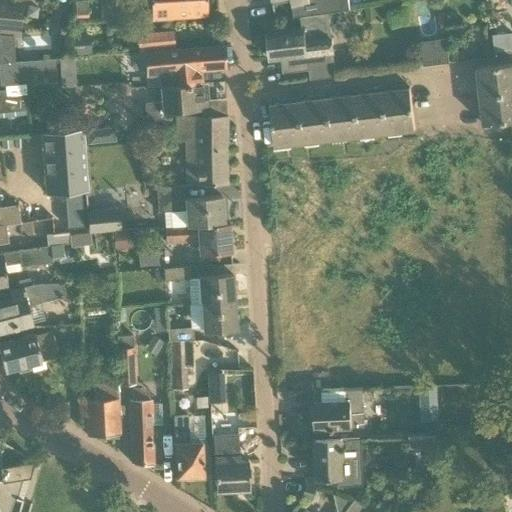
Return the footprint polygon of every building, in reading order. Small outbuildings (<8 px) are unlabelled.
[(0,0),(0,34),(20,37),(21,25),(24,0),(0,0)] [(72,0),(73,18),(89,18),(88,0),(72,0)] [(207,15),(206,0),(151,0),(153,19),(206,15),(207,15)] [(272,0),(273,0),(291,0),(294,14),(312,11),(309,0),(272,0)] [(328,14),(302,17),(304,30),(268,34),(271,61),(282,59),(284,72),(334,66),(333,53),(334,53),(332,39),(331,39),(328,14)] [(511,32),(494,34),(495,52),(511,50),(511,32)] [(173,48),(172,33),(140,36),(142,50),(173,48)] [(70,56),(91,55),(90,35),(69,36),(70,56)] [(421,43),(424,67),(450,63),(447,40),(421,43)] [(481,57),(494,55),(493,45),(480,47),(481,57)] [(225,69),(226,68),(224,46),(222,46),(145,52),(147,74),(160,73),(162,90),(174,89),(176,88),(202,88),(201,70),(225,68),(225,69)] [(454,60),(466,59),(465,50),(453,51),(454,60)] [(60,75),(75,74),(74,58),(59,59),(60,75)] [(16,81),(16,85),(57,82),(56,59),(15,62),(16,81)] [(0,112),(27,111),(24,89),(0,90),(0,81),(16,80),(16,81),(15,62),(0,63),(0,112)] [(475,80),(511,75),(511,64),(477,69),(477,72),(474,73),(475,80)] [(511,75),(475,80),(476,88),(479,87),(479,92),(511,87),(511,75)] [(399,87),(404,132),(415,130),(410,88),(407,89),(406,86),(399,87)] [(401,132),(404,132),(399,87),(391,87),(392,91),(385,91),(390,131),(401,129),(401,132)] [(511,87),(479,92),(480,100),(477,100),(478,108),(511,104),(511,87)] [(174,89),(162,90),(163,102),(145,104),(147,121),(165,119),(165,114),(204,110),(202,88),(176,88),(174,89)] [(387,131),(390,131),(385,91),(379,92),(379,89),(371,90),(377,135),(390,133),(389,132),(387,133),(387,131)] [(364,94),(358,95),(362,134),(374,133),(374,135),(377,135),(371,90),(364,91),(364,94)] [(360,134),(362,134),(358,95),(351,95),(351,92),(343,93),(349,138),(362,137),(362,136),(360,136),(360,134)] [(336,97),(330,98),(335,137),(346,136),(347,139),(349,138),(343,93),(336,94),(336,97)] [(332,138),(335,137),(330,98),(323,99),(323,95),(316,96),(321,142),(335,140),(335,139),(333,139),(332,138)] [(321,142),(316,96),(308,97),(308,100),(302,101),(307,141),(319,139),(319,142),(321,142)] [(305,141),(307,141),(302,101),(296,102),(295,99),(288,100),(293,145),(307,143),(307,142),(305,142),(305,141)] [(293,145),(288,100),(280,101),(281,104),(270,105),(275,147),(279,147),(279,145),(277,146),(277,144),(291,142),(291,145),(293,145)] [(511,104),(478,108),(479,115),(482,115),(483,126),(511,122),(511,104)] [(185,184),(196,184),(226,184),(227,117),(177,116),(176,141),(185,141),(185,184)] [(81,192),(88,192),(83,130),(42,133),(42,134),(46,186),(47,195),(48,195),(65,194),(81,192)] [(97,144),(96,130),(86,131),(87,145),(97,144)] [(200,223),(224,224),(222,196),(181,199),(181,186),(157,188),(159,212),(186,211),(187,224),(200,223)] [(81,192),(65,194),(68,229),(84,228),(81,192)] [(0,208),(0,244),(9,243),(6,226),(21,224),(18,206),(0,208)] [(90,233),(121,231),(120,210),(88,213),(90,233)] [(230,224),(224,224),(200,223),(187,224),(188,227),(166,228),(167,243),(199,240),(200,254),(232,252),(230,224)] [(115,250),(133,249),(132,232),(113,233),(115,250)] [(63,245),(71,245),(71,235),(54,236),(54,235),(47,236),(49,247),(63,245)] [(63,245),(49,247),(50,258),(65,256),(63,245)] [(138,264),(156,263),(155,246),(137,248),(138,264)] [(50,258),(49,247),(0,254),(0,285),(6,284),(4,266),(19,264),(20,268),(51,263),(50,258)] [(164,282),(165,282),(191,279),(190,267),(164,269),(164,272),(164,282)] [(190,305),(201,304),(201,303),(235,301),(233,275),(200,277),(200,279),(189,280),(190,305)] [(0,330),(30,322),(30,321),(25,304),(36,301),(59,295),(55,282),(39,285),(32,286),(9,292),(11,299),(0,302),(0,330)] [(201,303),(201,304),(203,331),(236,329),(235,301),(201,303)] [(194,340),(193,328),(168,330),(169,342),(171,342),(194,340)] [(57,353),(54,342),(52,332),(35,336),(35,335),(0,343),(0,352),(5,371),(18,368),(20,373),(31,371),(29,365),(41,362),(41,361),(58,357),(57,353)] [(134,337),(117,337),(118,349),(134,348),(134,337)] [(155,357),(164,343),(154,337),(145,350),(155,357)] [(65,340),(54,342),(57,353),(67,351),(65,340)] [(194,340),(171,342),(173,377),(172,377),(173,391),(187,389),(186,368),(194,367),(194,340)] [(136,385),(134,348),(118,349),(119,386),(136,385)] [(222,374),(209,375),(210,393),(223,393),(222,374)] [(120,433),(118,398),(117,383),(93,384),(94,400),(86,400),(88,436),(120,434),(120,433)] [(377,400),(376,389),(346,391),(346,402),(315,403),(316,430),(331,429),(331,431),(334,431),(334,429),(368,427),(367,401),(377,400)] [(132,464),(136,464),(154,466),(152,400),(130,401),(132,464)] [(482,429),(483,413),(471,412),(470,428),(482,429)] [(198,479),(198,476),(203,476),(201,442),(189,443),(188,416),(173,417),(176,477),(189,476),(189,479),(198,479)] [(250,490),(248,461),(241,461),(241,460),(240,460),(239,436),(213,437),(216,491),(250,490)] [(341,439),(316,440),(318,480),(341,479),(341,485),(360,484),(360,437),(341,437),(341,439)] [(19,511),(35,462),(0,440),(0,466),(2,480),(0,480),(0,511),(19,511)] [(421,503),(425,486),(412,483),(408,500),(421,503)] [(317,488),(307,485),(303,497),(313,500),(317,488)] [(483,511),(506,511),(501,497),(481,504),(483,511)]
